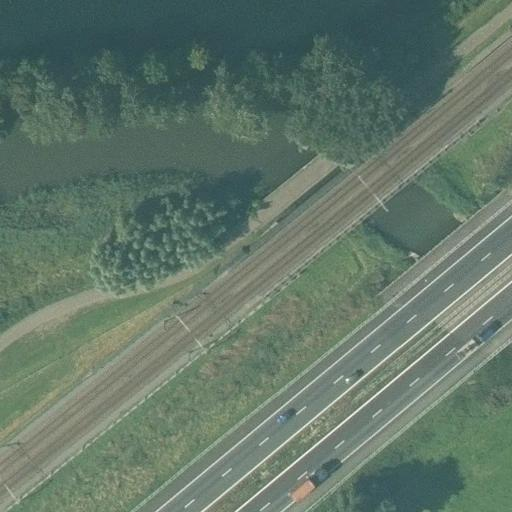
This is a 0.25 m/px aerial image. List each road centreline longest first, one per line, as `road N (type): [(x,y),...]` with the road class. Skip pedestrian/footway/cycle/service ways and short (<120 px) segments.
road 1 (motorway): [(511,236),(180,511)]
road 2 (motorway): [(259,511),(511,301)]
